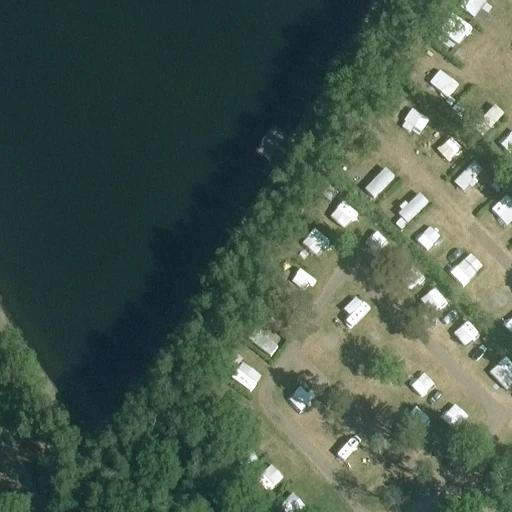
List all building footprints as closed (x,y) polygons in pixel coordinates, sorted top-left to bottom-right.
[(453,104),(465,87),(448,76),(437,92),(453,104)] [(388,113),(397,124),(417,109),(409,98),(388,113)] [(488,133),(507,115),(498,105),(479,123),(488,133)] [(445,127),(422,151),(433,160),(455,136),(445,127)] [(474,161),(455,183),(465,192),(485,170),(474,161)] [(386,168),(366,190),(376,199),(396,177),(386,168)] [(409,224),(431,203),(421,193),(399,214),(409,224)] [(511,194),(510,193),(488,217),(497,226),(511,210),(511,194)] [(450,223),(431,242),(440,251),(459,232),(450,223)] [(253,342),(273,356),(281,346),(261,332),(253,342)] [(304,400),(313,392),(295,374),(286,382),(304,400)] [(235,404),(214,402),(213,417),(234,419),(235,404)] [(350,447),(339,455),(354,475),(365,468),(350,447)] [(393,468),(372,485),(381,496),(402,479),(393,468)]
